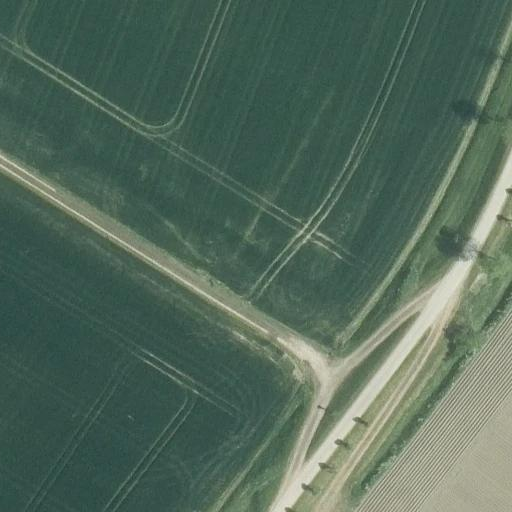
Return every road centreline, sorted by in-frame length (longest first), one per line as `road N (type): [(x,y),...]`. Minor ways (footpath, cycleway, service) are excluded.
road 1 (unclassified): [(276,511),(444,290),(511,162)]
road 2 (track): [(327,370),(0,167)]
road 3 (track): [(444,290),(327,370),(295,488)]
